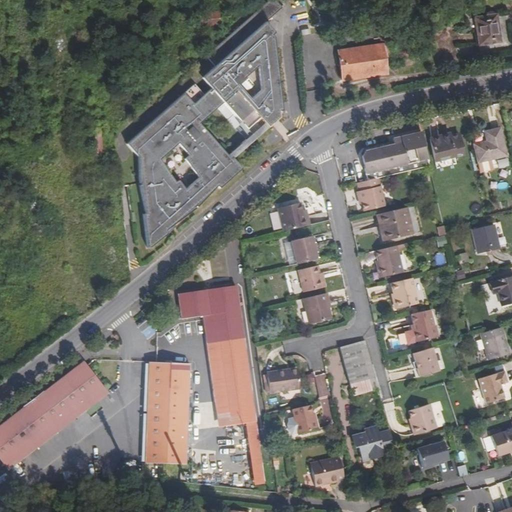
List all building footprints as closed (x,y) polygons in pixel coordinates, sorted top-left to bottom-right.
[(281,8),(273,0),(268,0),(205,56),(214,67),(203,76),(212,87),(202,95),(193,85),(125,145),(137,158),(138,184),(140,184),(140,186),(139,186),(144,214),(142,215),(146,249),(149,248),(160,239),(160,236),(165,231),(195,209),(194,208),(195,207),(196,208),(216,187),(219,189),(242,169),(231,158),(230,159),(227,156),(199,124),(222,103),(251,135),(278,112),(271,49),(263,49),(262,50),(259,46),(267,40),(264,36),(270,32),(262,26),(281,8)] [(219,11),(195,14),(197,26),(220,23),(219,11)] [(511,51),(505,16),(493,18),(492,15),(491,14),(488,14),(486,16),(486,19),(474,21),(480,57),(511,51)] [(275,34),(265,24),(262,26),(270,32),(264,36),(267,40),(273,38),(275,34)] [(271,49),(278,112),(281,112),(273,38),(267,40),(259,46),(262,50),(263,49),(271,49)] [(387,76),(385,59),(388,58),(387,47),(383,48),(383,45),(338,51),(342,82),(387,76)] [(203,76),(200,78),(209,89),(212,87),(203,76)] [(231,158),(232,159),(279,118),(278,112),(251,135),(227,156),(230,159),(231,158)] [(102,153),(99,124),(87,126),(90,154),(102,153)] [(473,144),(479,171),(492,168),(490,158),(505,155),(499,127),(485,131),(487,141),(473,144)] [(366,181),(377,179),(429,166),(421,133),(393,140),(393,142),(394,146),(360,155),(366,181)] [(451,140),(450,137),(449,134),(430,139),(435,162),(464,155),(460,138),(451,140)] [(364,149),(360,155),(394,146),(393,142),(364,149)] [(384,207),(377,179),(366,181),(356,184),(358,191),(355,192),(357,201),(360,200),(361,204),(363,212),(384,207)] [(302,216),(301,212),(300,205),(277,210),(282,233),(308,227),(306,215),(302,216)] [(408,225),(404,209),(379,215),(383,231),(380,232),(382,242),(413,235),(411,224),(408,225)] [(499,248),(494,225),(474,229),(480,253),(499,248)] [(445,235),(435,237),(438,247),(447,244),(445,235)] [(316,261),(311,238),(291,243),(296,266),(316,261)] [(403,272),(397,246),(375,252),(381,278),(403,272)] [(442,252),(434,255),(437,265),(446,263),(442,252)] [(317,267),(298,272),(303,293),(322,289),(317,267)] [(511,277),(494,282),(496,294),(501,292),(505,306),(511,303),(511,277)] [(397,310),(418,305),(411,279),(391,284),(397,310)] [(208,317),(238,313),(234,288),(176,296),(180,321),(208,317)] [(303,300),(309,326),(331,321),(327,304),(328,303),(326,295),(303,300)] [(415,331),(411,332),(413,344),(450,335),(447,323),(445,323),(442,308),(411,315),(413,326),(415,331)] [(238,313),(208,317),(224,428),(243,425),(252,487),(262,486),(238,313)] [(151,326),(142,331),(146,338),(155,333),(151,326)] [(507,346),(504,335),(485,340),(490,360),(511,354),(509,346),(507,346)] [(368,344),(342,351),(354,397),(380,390),(368,344)] [(440,371),(434,348),(414,354),(420,377),(440,371)] [(82,361),(0,423),(0,460),(10,474),(110,397),(82,361)] [(167,466),(174,365),(170,365),(170,363),(164,362),(164,364),(146,364),(139,464),(167,466)] [(174,365),(167,466),(183,467),(189,366),(174,365)] [(295,370),(265,374),(268,394),(298,390),(295,370)] [(496,374),(479,379),(486,404),(504,399),(501,388),(500,388),(499,386),(507,383),(504,373),(497,375),(496,374)] [(314,431),(308,406),(294,409),(296,417),(300,433),(300,434),(314,431)] [(308,406),(314,431),(317,430),(315,420),(313,420),(310,406),(308,406)] [(430,406),(409,411),(413,425),(411,425),(414,436),(436,430),(430,406)] [(300,433),(296,417),(290,419),(291,421),(289,425),(291,430),(295,434),(300,433)] [(368,457),(369,461),(372,460),(373,461),(379,460),(379,458),(383,457),(383,454),(395,451),(390,432),(378,435),(376,428),(364,431),(364,433),(356,434),(356,436),(351,437),(354,448),(358,447),(360,459),(368,457)] [(511,429),(490,437),(497,457),(511,452),(511,429)] [(415,447),(421,469),(448,461),(442,439),(415,447)] [(322,460),(328,484),(336,482),(336,483),(345,481),(339,457),(322,460)] [(328,484),(322,460),(309,463),(315,487),(328,484)] [(459,477),(467,475),(464,465),(457,467),(459,477)]
